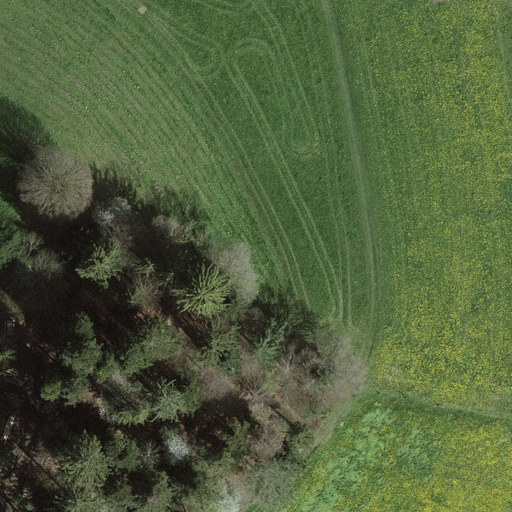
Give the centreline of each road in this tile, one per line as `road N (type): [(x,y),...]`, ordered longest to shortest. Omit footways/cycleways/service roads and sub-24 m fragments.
road 1 (track): [(331,0),(369,218),(375,326),(352,386),(256,511)]
road 2 (track): [(137,365),(0,508)]
